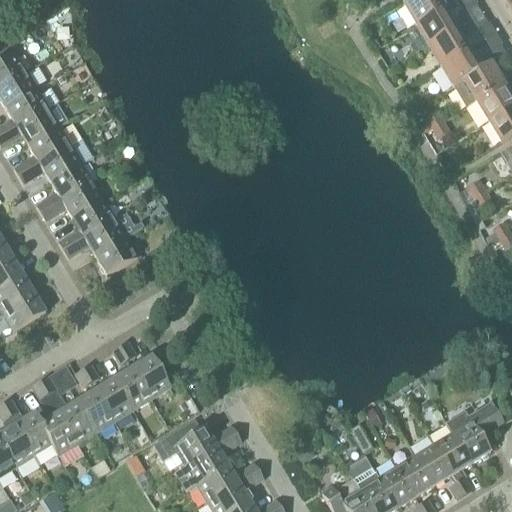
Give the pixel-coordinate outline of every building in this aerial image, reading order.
[(414,28),(444,10),(437,0),(416,0),(402,9),(414,28)] [(473,0),(459,0),(466,12),(477,5),(473,0)] [(511,0),(504,0),(503,1),(511,16),(511,0)] [(456,30),(444,10),(414,28),(426,48),(456,30)] [(485,41),(495,35),(490,27),(479,33),(485,41)] [(456,30),(426,48),(439,69),(469,51),(456,30)] [(495,35),(485,41),(492,53),(502,47),(495,35)] [(23,38),(17,41),(20,46),(26,43),(23,38)] [(377,42),(373,45),(378,53),(382,50),(377,42)] [(71,49),(62,55),(64,58),(73,53),(71,49)] [(469,51),(439,69),(452,92),(454,91),(463,86),(462,84),(482,72),(469,51)] [(0,88),(22,75),(11,57),(0,63),(0,88)] [(463,86),(454,91),(466,110),(475,105),(505,86),(493,66),(482,72),(462,84),(463,86)] [(33,69),(22,75),(0,88),(0,106),(3,112),(44,88),(33,69)] [(63,79),(57,82),(59,87),(66,83),(63,79)] [(511,97),(505,86),(475,105),(487,126),(511,110),(511,97)] [(10,124),(2,129),(0,129),(0,139),(45,112),(34,94),(44,88),(3,112),(10,124)] [(56,107),(46,114),(45,112),(0,139),(0,150),(11,144),(19,139),(26,150),(56,131),(57,132),(67,126),(56,107)] [(511,140),(511,110),(487,126),(500,147),(511,140)] [(437,115),(426,122),(428,125),(420,129),(424,137),(432,132),(432,131),(443,124),(437,115)] [(449,135),(443,124),(432,131),(432,132),(438,141),(449,135)] [(33,161),(25,166),(12,173),(16,180),(67,149),(57,132),(56,131),(26,150),(33,161)] [(78,168),(67,149),(16,180),(21,189),(42,176),(48,186),(78,168)] [(451,164),(457,173),(468,167),(462,157),(451,164)] [(55,198),(47,203),(34,211),(38,217),(90,186),(78,168),(48,186),(55,198)] [(473,200),(484,194),(479,185),(467,191),(473,200)] [(101,205),(90,186),(38,217),(44,226),(64,213),(71,223),(101,205)] [(491,205),(484,194),(473,200),(480,212),(491,205)] [(101,205),(71,223),(77,235),(56,248),(60,255),(112,223),(101,205)] [(123,242),(112,223),(60,255),(65,263),(87,250),(93,260),(123,242)] [(498,243),(509,236),(504,227),(493,233),(498,243)] [(511,248),(511,241),(509,236),(498,243),(504,253),(511,248)] [(135,262),(123,242),(93,260),(105,280),(135,262)] [(153,254),(140,262),(146,271),(158,262),(153,254)] [(0,290),(19,279),(8,261),(0,266),(0,290)] [(0,315),(30,297),(19,279),(0,290),(0,315)] [(30,297),(0,315),(0,317),(12,337),(42,318),(30,297)] [(16,335),(4,342),(10,351),(21,344),(16,335)] [(126,347),(118,352),(126,365),(134,360),(126,347)] [(126,365),(118,352),(110,357),(118,369),(126,365)] [(169,392),(150,360),(131,372),(150,403),(169,392)] [(89,370),(81,374),(89,387),(97,383),(89,370)] [(131,372),(112,384),(131,415),(150,403),(131,372)] [(89,387),(81,374),(74,379),(81,392),(89,387)] [(46,382),(38,387),(77,448),(95,437),(75,406),(64,413),(46,382)] [(131,415),(112,384),(94,395),(113,425),(131,415)] [(77,448),(38,387),(30,391),(49,422),(39,428),(39,429),(52,449),(50,450),(57,460),(77,448)] [(94,395),(75,406),(95,437),(113,425),(94,395)] [(424,414),(433,408),(429,402),(420,407),(424,414)] [(33,418),(22,424),(10,404),(2,409),(34,460),(50,450),(52,449),(39,429),(39,428),(33,418)] [(464,414),(444,425),(470,467),(489,456),(480,441),(503,428),(498,421),(490,406),(466,419),(464,414)] [(34,460),(2,409),(0,409),(0,421),(7,433),(0,437),(0,447),(15,471),(34,460)] [(511,414),(498,421),(503,428),(511,423),(511,414)] [(450,437),(432,448),(451,479),(455,486),(463,499),(471,494),(463,481),(462,476),(460,473),(470,467),(444,425),(450,437)] [(203,430),(181,443),(175,433),(150,448),(160,464),(175,455),(184,469),(215,450),(203,430)] [(223,446),(235,438),(230,430),(218,437),(223,446)] [(352,450),(357,447),(351,437),(346,440),(352,450)] [(240,445),(235,438),(223,446),(227,453),(240,445)] [(385,441),(384,450),(393,452),(395,443),(385,441)] [(0,480),(15,471),(0,447),(0,480)] [(302,467),(314,459),(307,447),(295,455),(302,467)] [(432,448),(413,459),(432,490),(451,479),(432,448)] [(226,468),(215,450),(184,469),(195,487),(226,468)] [(413,459),(395,470),(414,501),(432,490),(413,459)] [(244,482),(257,474),(253,467),(240,474),(244,482)] [(237,487),(226,468),(195,487),(206,506),(237,487)] [(395,470),(376,481),(394,511),(414,501),(395,470)] [(394,511),(376,481),(370,471),(352,483),(369,511),(394,511)] [(262,482),(257,474),(244,482),(249,490),(262,482)] [(369,511),(352,483),(333,494),(330,489),(320,495),(330,511),(369,511)] [(463,499),(455,486),(448,491),(456,504),(463,499)] [(237,511),(248,506),(237,487),(206,506),(209,511),(237,511)]
